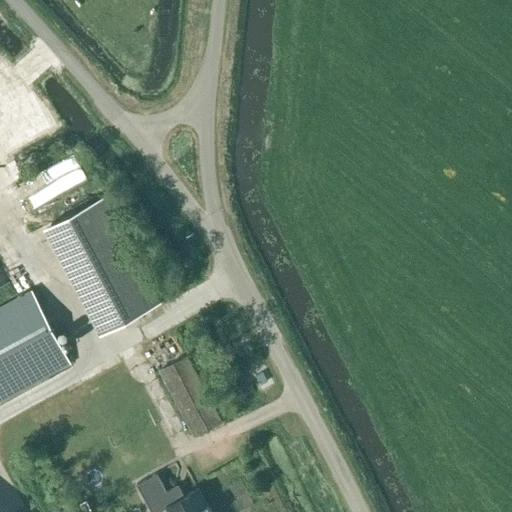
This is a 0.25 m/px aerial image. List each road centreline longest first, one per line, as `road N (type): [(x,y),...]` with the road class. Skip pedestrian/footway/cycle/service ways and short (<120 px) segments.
road 1 (unclassified): [(357,511),(249,288),(215,238)]
road 2 (unclassified): [(148,141),(100,103),(7,0)]
road 3 (unclassified): [(215,238),(214,100)]
